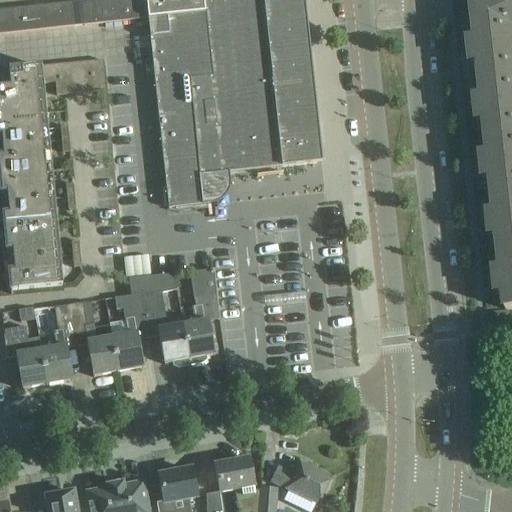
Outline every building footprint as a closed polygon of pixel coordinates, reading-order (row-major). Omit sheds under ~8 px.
[(109,24),(107,0),(95,2),(97,25),(109,24)] [(122,23),(119,0),(110,0),(107,0),(109,24),(122,23)] [(134,22),(131,0),(119,0),(122,23),(134,22)] [(131,0),(134,22),(146,20),(144,0),(131,0)] [(144,0),(146,20),(147,20),(154,84),(168,210),(203,206),(202,198),(205,198),(210,198),(222,183),(221,175),(322,164),(303,0),(144,0)] [(511,0),(488,0),(473,7),(506,311),(511,310),(511,0)] [(97,25),(95,2),(84,3),(83,3),(85,27),(97,25)] [(85,27),(83,3),(70,4),(73,28),(85,27)] [(0,35),(73,28),(70,4),(0,11),(0,35)] [(106,92),(103,62),(0,71),(0,186),(10,292),(62,287),(42,85),(55,84),(56,97),(106,92)] [(68,141),(67,128),(60,129),(61,142),(68,141)] [(61,142),(62,154),(70,153),(68,141),(61,142)] [(74,198),(73,185),(65,186),(67,199),(74,198)] [(67,199),(68,211),(75,211),(74,198),(67,199)] [(80,255),(78,243),(71,244),(72,256),(80,255)] [(72,256),(73,269),(81,268),(80,255),(72,256)] [(213,272),(189,274),(198,323),(183,326),(189,361),(190,367),(202,365),(206,361),(205,358),(214,356),(208,322),(218,321),(214,285),(213,272)] [(148,338),(158,337),(163,365),(172,364),(173,367),(177,369),(190,367),(189,361),(183,326),(167,329),(161,293),(157,293),(155,278),(151,278),(138,280),(140,296),(146,328),(148,338)] [(140,296),(138,280),(129,281),(130,293),(131,297),(140,296)] [(148,338),(146,328),(140,296),(131,297),(113,300),(115,312),(122,310),(127,336),(112,338),(118,374),(143,369),(138,340),(148,338)] [(83,304),(69,307),(77,348),(87,346),(92,378),(118,374),(112,338),(96,341),(94,325),(89,303),(83,304)] [(56,349),(40,351),(46,386),(72,382),(66,350),(77,348),(69,307),(54,310),(58,332),(53,333),(56,349)] [(46,386),(40,351),(38,340),(27,342),(25,329),(3,332),(6,361),(16,360),(21,391),(46,386)] [(214,466),(220,493),(234,491),(237,511),(258,511),(260,492),(254,493),(248,460),(214,466)] [(329,479),(299,464),(293,477),(277,469),(271,482),(316,504),(329,479)] [(156,504),(157,511),(173,511),(172,503),(188,500),(196,498),(191,471),(173,474),(173,477),(160,479),(159,475),(158,475),(163,503),(156,504)] [(149,511),(145,485),(143,485),(143,483),(123,487),(122,484),(106,487),(106,490),(86,494),(89,511),(149,511)] [(260,492),(258,511),(274,511),(276,489),(260,488),(260,492)] [(47,511),(76,511),(73,493),(60,496),(59,493),(48,495),(48,498),(45,498),(47,511)]
